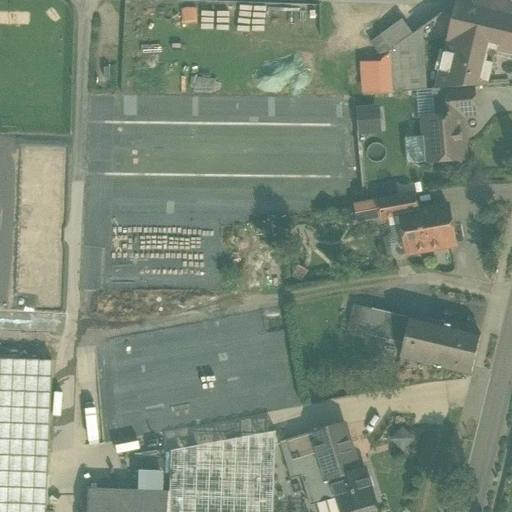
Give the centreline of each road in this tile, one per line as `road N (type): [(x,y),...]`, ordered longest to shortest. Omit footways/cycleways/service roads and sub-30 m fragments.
road 1 (unknown): [(78,337),(90,0)]
road 2 (primary): [(468,511),(511,333)]
